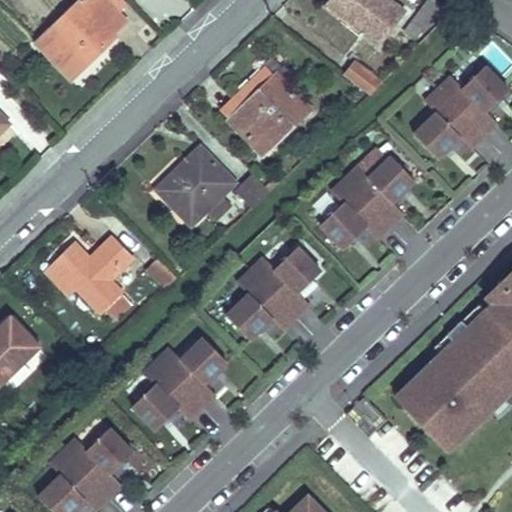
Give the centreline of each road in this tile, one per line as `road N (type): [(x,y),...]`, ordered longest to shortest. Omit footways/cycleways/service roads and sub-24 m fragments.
road 1 (residential): [(176,511),(511,188)]
road 2 (residential): [(0,239),(249,0)]
